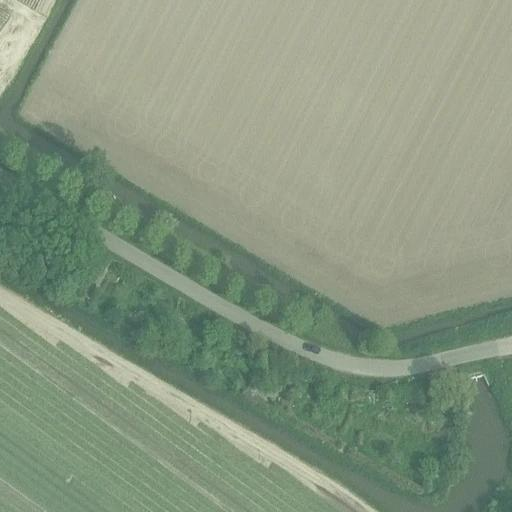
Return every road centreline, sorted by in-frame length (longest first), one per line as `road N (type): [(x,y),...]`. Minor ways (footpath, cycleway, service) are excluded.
road 1 (track): [(511,290),(398,316),(363,312),(36,121),(29,104),(84,0)]
road 2 (unclassified): [(511,344),(403,367),(341,362),(274,336),(0,177)]
